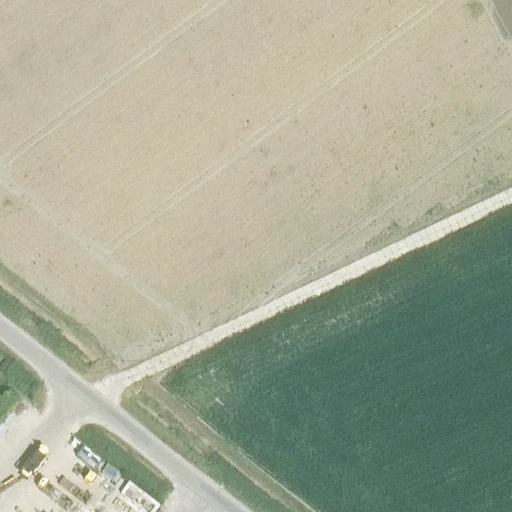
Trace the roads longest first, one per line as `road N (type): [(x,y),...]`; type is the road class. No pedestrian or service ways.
road 1 (track): [(511,196),(120,383),(97,407)]
road 2 (unclassified): [(227,511),(0,332)]
